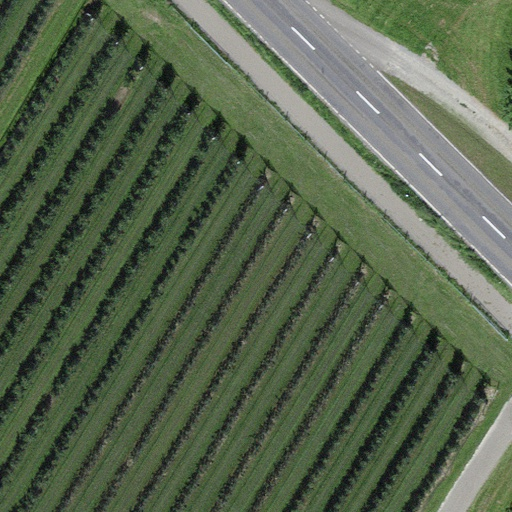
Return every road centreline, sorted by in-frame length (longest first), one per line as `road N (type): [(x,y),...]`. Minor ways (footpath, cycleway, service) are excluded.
road 1 (tertiary): [(511,247),(261,0)]
road 2 (track): [(511,142),(373,42),(285,0)]
